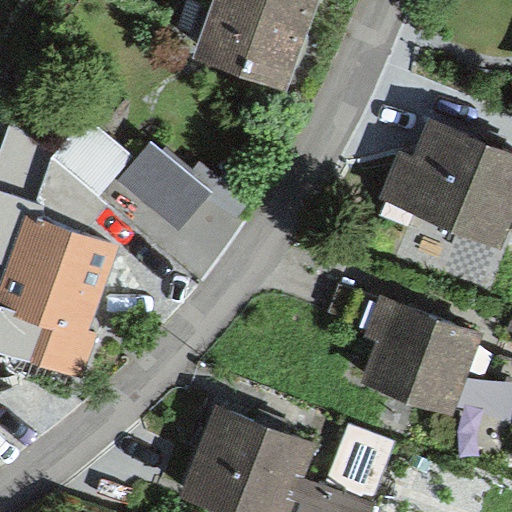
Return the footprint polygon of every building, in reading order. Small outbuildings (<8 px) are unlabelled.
[(212,0),(190,60),(285,94),(305,39),(319,0),(212,0)] [(116,178),(134,156),(86,115),(52,156),(101,196),(116,178)] [(106,202),(101,196),(52,156),(12,116),(0,151),(0,192),(43,208),(39,219),(86,235),(106,202)] [(511,151),(452,127),(429,117),(412,157),(399,152),(380,199),(500,250),(511,221),(511,151)] [(191,172),(149,138),(134,156),(116,178),(177,228),(205,195),(210,189),(191,172)] [(200,162),(191,172),(210,189),(205,195),(234,219),(261,187),(232,162),(219,177),(200,162)] [(43,208),(0,192),(0,263),(7,266),(0,285),(0,352),(81,381),(97,335),(88,332),(92,322),(118,247),(86,235),(39,219),(43,208)] [(484,334),(380,295),(364,336),(377,341),(361,382),(452,416),(484,334)] [(267,423),(215,403),(179,495),(223,511),(372,511),(376,504),(372,502),(325,484),(306,477),(319,443),(267,423)] [(350,422),(325,484),(372,502),(396,440),(350,422)]
